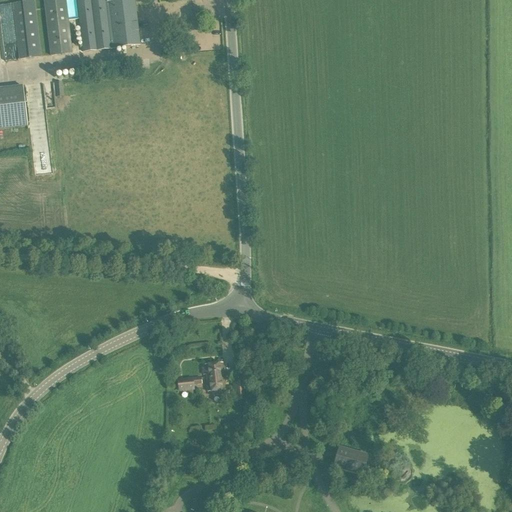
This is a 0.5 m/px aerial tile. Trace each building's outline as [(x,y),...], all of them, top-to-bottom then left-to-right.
[(34,0),(13,3),(18,58),(39,56),(34,0)] [(65,0),(43,0),(49,55),(71,53),(65,0)] [(90,0),(76,0),(82,52),(96,51),(90,0)] [(105,0),(90,0),(96,51),(111,49),(106,3),(105,3),(105,0)] [(135,0),(130,0),(106,3),(111,49),(140,46),(135,0)] [(84,76),(111,73),(110,63),(83,66),(84,76)] [(0,125),(25,124),(22,81),(0,82),(0,125)] [(203,368),(201,369),(202,377),(204,377),(206,392),(224,390),(221,364),(203,366),(203,368)] [(200,379),(178,381),(179,391),(193,389),(193,385),(201,385),(200,379)] [(232,384),(233,402),(245,401),(244,383),(232,384)] [(340,448),(334,468),(363,476),(369,457),(340,448)]
